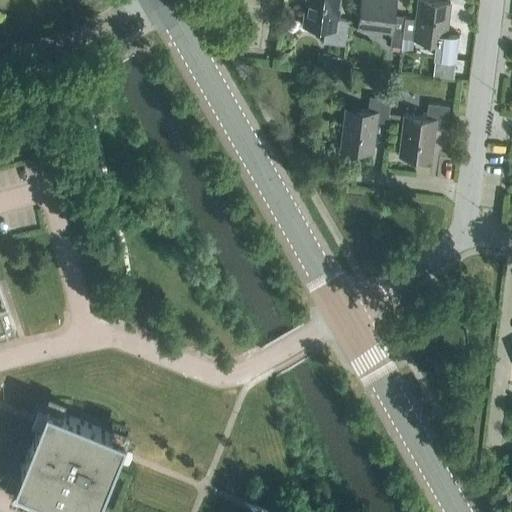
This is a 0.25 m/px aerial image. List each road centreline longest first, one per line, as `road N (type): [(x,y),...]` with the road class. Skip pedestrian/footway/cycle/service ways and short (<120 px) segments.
road 1 (tertiary): [(340,311),(154,0)]
road 2 (tertiary): [(456,511),(340,311)]
road 3 (residential): [(490,468),(511,281)]
road 4 (residential): [(472,187),(492,0)]
road 5 (residential): [(0,56),(85,37),(146,0)]
road 6 (residential): [(340,311),(468,231)]
